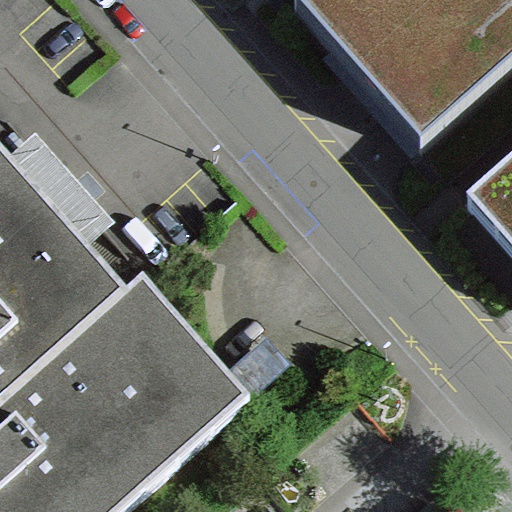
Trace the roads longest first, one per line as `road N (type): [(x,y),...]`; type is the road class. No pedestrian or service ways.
road 1 (unclassified): [(511,401),(153,0)]
road 2 (unknown): [(493,380),(351,511)]
